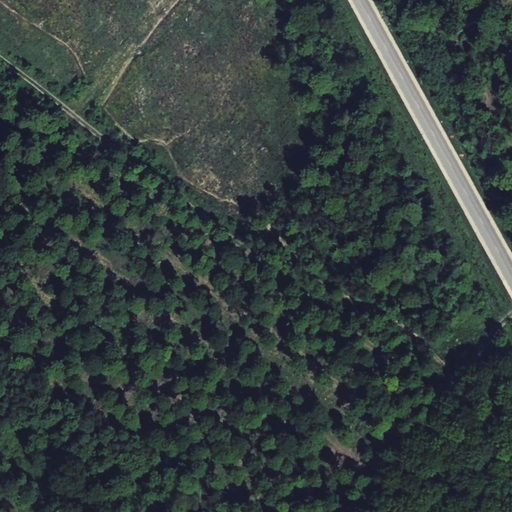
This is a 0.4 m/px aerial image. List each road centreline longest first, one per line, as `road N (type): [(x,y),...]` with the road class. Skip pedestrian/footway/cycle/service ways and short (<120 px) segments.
road 1 (tertiary): [(511,275),(359,0)]
road 2 (unknown): [(426,0),(511,147)]
